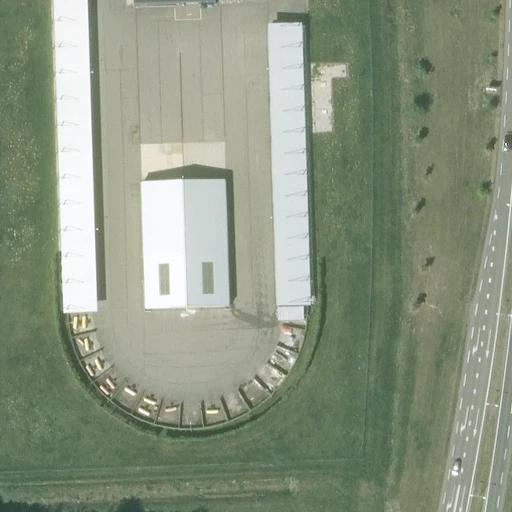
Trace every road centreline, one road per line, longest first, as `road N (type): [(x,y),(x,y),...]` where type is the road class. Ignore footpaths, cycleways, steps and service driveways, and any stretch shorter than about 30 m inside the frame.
road 1 (tertiary): [(511,126),(491,328),(459,511)]
road 2 (tertiary): [(490,511),(511,370)]
